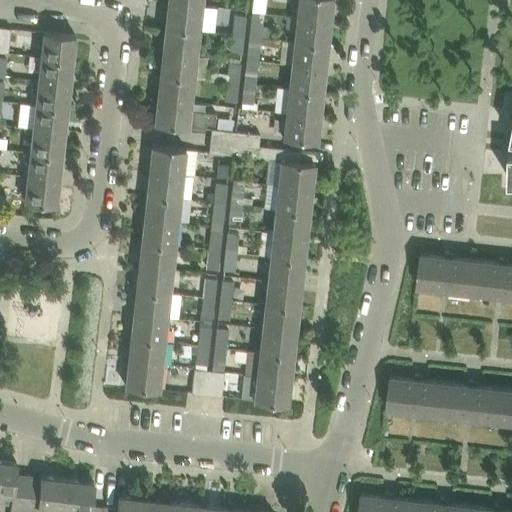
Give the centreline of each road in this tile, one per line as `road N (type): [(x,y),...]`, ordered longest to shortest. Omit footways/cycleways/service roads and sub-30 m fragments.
road 1 (residential): [(336,464),(383,270),(368,99),(369,0)]
road 2 (residential): [(0,236),(80,243),(95,233),(120,46),(115,20),(0,2)]
road 3 (residential): [(336,464),(93,436),(0,413)]
